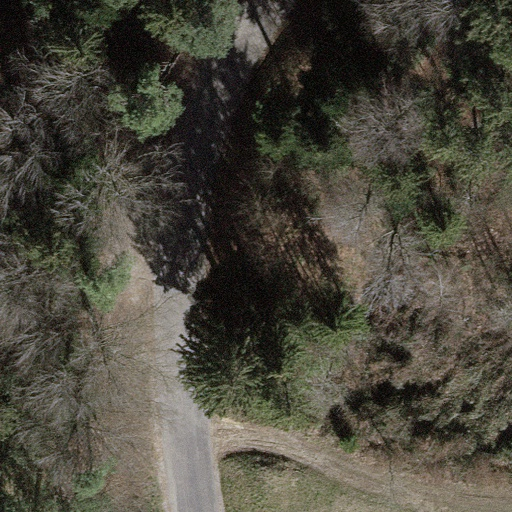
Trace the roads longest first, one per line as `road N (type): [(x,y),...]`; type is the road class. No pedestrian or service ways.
road 1 (unclassified): [(190,511),(181,431),(185,160),(269,0)]
road 2 (track): [(181,431),(442,496),(511,496)]
